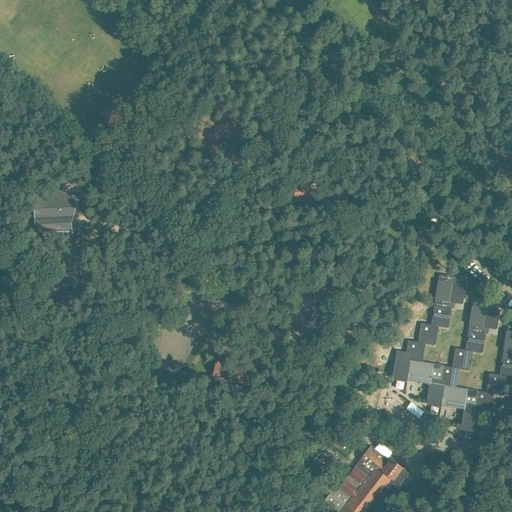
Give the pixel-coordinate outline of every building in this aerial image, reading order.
[(310,184),(293,185),(293,186),(294,196),(302,195),(303,198),(303,200),(311,199),(311,194),(310,184)] [(72,230),(72,237),(72,222),(71,222),(71,216),(74,216),(79,197),(58,190),(39,191),(33,208),(34,224),(41,230),(71,228),(72,230)] [(487,392),(455,387),(458,368),(468,370),(471,351),(481,353),(485,333),(488,334),(489,328),(495,329),(498,309),(491,308),(492,302),(474,299),(472,309),(469,331),(466,350),(456,348),(453,367),(421,362),(424,343),(434,345),(437,326),(447,328),(450,308),(453,308),(454,303),(461,304),(464,284),(457,283),(458,277),(440,274),(438,284),(435,306),(432,325),(422,323),(419,342),(409,340),(406,353),(396,351),(392,378),(407,380),(429,383),(426,403),(427,400),(441,402),(441,405),(441,406),(441,405),(463,408),(460,428),(461,428),(461,425),(475,427),(475,431),(479,411),(489,413),(492,394),(502,395),(505,376),(511,377),(511,325),(508,325),(507,334),(503,356),(500,375),(490,373),(487,392)] [(212,377),(251,386),(254,370),(215,361),(212,377)] [(247,392),(248,386),(233,384),(232,391),(247,392)] [(415,421),(420,411),(392,397),(386,409),(403,419),(405,416),(415,421)] [(338,430),(329,442),(348,455),(352,450),(353,447),(354,440),(338,430)] [(386,464),(382,461),(385,457),(370,446),(367,450),(367,449),(360,458),(361,459),(337,490),(333,495),(328,491),(327,491),(330,493),(324,501),(338,511),(339,511),(364,511),(384,486),(395,494),(395,493),(393,492),(407,474),(409,475),(410,475),(401,468),(402,468),(391,459),(386,464)] [(410,473),(414,476),(418,479),(422,474),(414,468),(410,473)]
